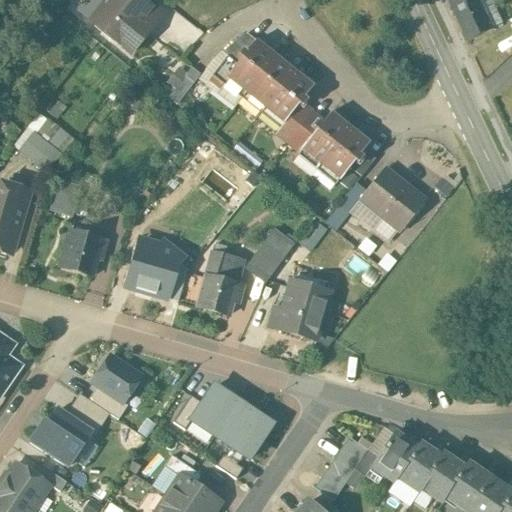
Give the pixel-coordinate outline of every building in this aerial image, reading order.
[(144,4),(139,0),(108,0),(90,22),(131,54),(151,29),(135,16),(144,4)] [(447,0),(468,42),(493,29),(481,3),(485,0),(447,0)] [(236,66),(225,79),(226,80),(245,95),(275,57),(255,42),(236,66)] [(275,57),(245,95),(264,110),(293,72),(275,57)] [(227,58),(212,77),(222,86),(226,80),(225,79),(236,66),(227,58)] [(293,72),(264,110),(283,125),(300,104),(313,88),(293,72)] [(185,77),(167,99),(177,106),(194,84),(185,77)] [(300,104),(283,125),(275,135),(287,144),(312,113),(300,104)] [(312,113),(287,144),(298,153),(300,151),(323,122),(312,113)] [(323,122),(300,151),(320,166),(350,129),(330,113),(323,122)] [(350,129),(320,166),(339,182),(369,144),(350,129)] [(62,133),(51,148),(60,156),(72,141),(62,133)] [(51,148),(34,135),(19,153),(35,167),(47,152),(57,160),(60,156),(51,148)] [(47,152),(35,167),(45,174),(57,160),(47,152)] [(366,152),(352,170),(361,178),(375,160),(366,152)] [(425,201),(385,169),(365,194),(359,202),(350,213),(387,243),(396,232),(399,234),(425,201)] [(0,191),(0,252),(10,255),(28,194),(2,186),(0,191)] [(355,186),(339,206),(349,215),(350,213),(359,202),(365,194),(355,186)] [(77,201),(60,196),(55,213),(72,218),(77,201)] [(317,224),(303,244),(311,249),(325,229),(317,224)] [(101,242),(70,233),(60,269),(91,277),(101,242)] [(271,233),(246,267),(267,282),(292,248),(271,233)] [(157,247),(140,242),(127,288),(166,300),(175,267),(182,259),(172,251),(173,249),(163,240),(157,247)] [(225,250),(215,247),(212,255),(223,258),(225,250)] [(370,284),(380,273),(354,251),(344,262),(370,284)] [(223,258),(212,255),(197,308),(227,316),(242,263),(223,258)] [(328,297),(289,285),(276,331),(315,342),(328,297)] [(0,396),(20,368),(5,358),(13,346),(0,337),(0,396)] [(140,378),(109,358),(91,385),(122,405),(140,378)] [(238,402),(208,383),(184,418),(214,438),(238,402)] [(71,407),(104,421),(109,409),(76,395),(71,407)] [(268,422),(238,402),(214,438),(244,458),(268,422)] [(52,409),(28,445),(67,471),(91,435),(52,409)] [(378,459),(371,469),(393,484),(397,478),(415,451),(393,436),(378,459)] [(367,452),(348,439),(341,449),(360,462),(367,452)] [(441,461),(419,445),(415,451),(397,478),(419,493),(422,489),(422,488),(441,461)] [(360,462),(341,449),(334,459),(353,472),(354,471),(360,462)] [(360,462),(354,471),(365,478),(371,469),(378,459),(367,452),(360,462)] [(441,461),(422,488),(422,489),(444,504),(448,499),(447,499),(466,471),(444,456),(441,461)] [(201,477),(171,457),(164,468),(179,478),(179,477),(194,487),(201,477)] [(353,472),(334,459),(327,469),(346,482),(353,472)] [(29,474),(19,467),(15,464),(0,487),(34,510),(49,487),(29,474)] [(66,484),(36,464),(29,474),(49,487),(50,487),(60,493),(66,484)] [(466,471),(447,499),(448,499),(466,511),(470,511),(492,482),(469,466),(466,471)] [(346,482),(327,469),(321,479),(340,492),(346,482)] [(194,487),(179,477),(179,478),(166,497),(188,511),(213,511),(219,504),(194,487)] [(340,492),(321,479),(313,490),(332,503),(340,492)] [(511,495),(492,482),(470,511),(503,511),(511,499),(511,495)] [(32,511),(34,510),(0,487),(0,511),(32,511)] [(188,511),(166,497),(156,511),(188,511)] [(511,511),(511,499),(503,511),(511,511)] [(319,511),(309,502),(299,511),(319,511)]
